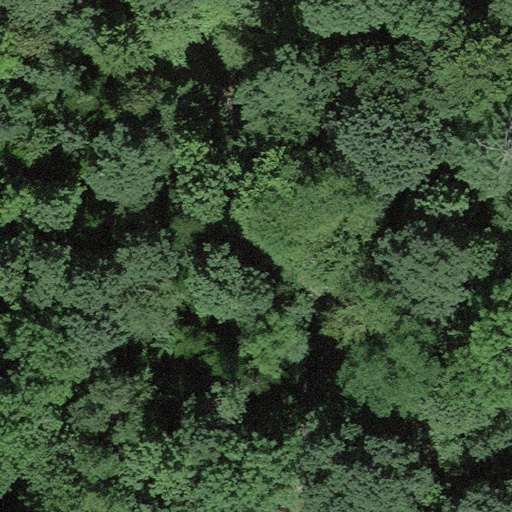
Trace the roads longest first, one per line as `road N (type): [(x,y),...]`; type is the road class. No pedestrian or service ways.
road 1 (track): [(462,511),(161,0)]
road 2 (track): [(249,511),(346,319)]
